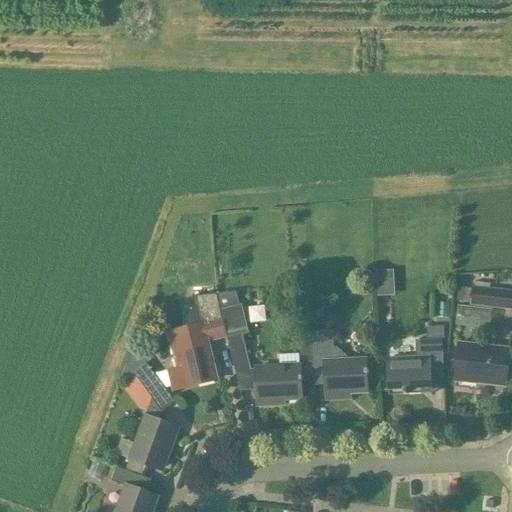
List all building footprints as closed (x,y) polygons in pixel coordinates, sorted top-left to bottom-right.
[(379,295),(396,294),(394,268),(377,269),(379,295)] [(470,306),(511,310),(511,290),(472,286),(472,288),(459,287),(457,301),(470,303),(470,306)] [(236,292),(217,294),(221,309),(239,305),(236,292)] [(217,294),(214,294),(193,296),(195,306),(185,309),(187,319),(183,320),(185,329),(170,332),(179,370),(174,371),(170,372),(174,390),(179,389),(217,380),(208,343),(228,338),(221,309),(217,294)] [(221,309),(228,338),(236,370),(252,369),(243,335),(250,334),(243,304),(239,305),(221,309)] [(311,336),(311,331),(311,321),(301,322),(302,337),(311,336)] [(432,394),(431,380),(445,380),(442,340),(445,339),(445,326),(427,327),(428,340),(416,340),(417,358),(388,359),(389,390),(404,389),(404,395),(432,394)] [(311,331),(311,336),(314,386),(326,385),(327,400),(342,399),(342,394),(368,393),(366,359),(335,361),(334,331),(311,331)] [(478,384),(506,387),(511,349),(459,343),(456,375),(478,377),(478,384)] [(138,379),(152,398),(165,388),(134,345),(122,378),(134,382),(138,379)] [(302,399),(301,366),(300,366),(256,368),(258,406),(274,406),(273,401),(302,399)] [(163,411),(152,398),(146,416),(136,444),(122,439),(116,454),(130,459),(160,469),(169,444),(173,445),(179,428),(159,421),(163,411)] [(115,511),(154,511),(160,497),(144,491),(148,478),(117,467),(112,481),(125,486),(115,511)]
